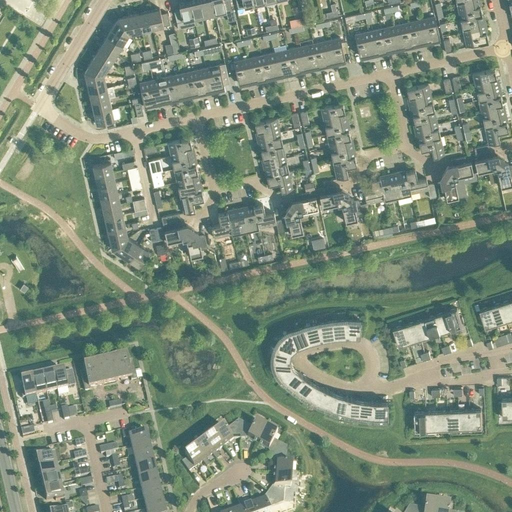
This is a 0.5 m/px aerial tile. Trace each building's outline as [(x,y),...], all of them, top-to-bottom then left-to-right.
[(193,18),(189,0),(178,3),(180,8),(173,10),(176,22),(178,28),(195,24),(193,18)] [(200,0),(189,0),(193,18),(204,15),(200,0)] [(211,0),(200,0),(204,15),(214,13),(211,0)] [(211,0),(214,13),(225,10),(228,20),(235,18),(233,8),(232,8),(229,0),(211,0)] [(458,0),(456,1),(460,18),(481,13),(479,5),(468,7),(466,0),(458,0)] [(159,7),(148,10),(152,27),(169,23),(166,11),(160,13),(159,7)] [(148,10),(137,12),(141,30),(152,27),(148,10)] [(118,17),(117,17),(129,33),(141,30),(137,12),(118,17)] [(460,18),(462,27),(472,25),(474,33),(485,31),(483,22),(485,22),(483,13),(481,14),(481,13),(460,18)] [(434,15),(416,19),(418,30),(427,28),(430,39),(429,39),(430,40),(439,38),(434,15)] [(117,17),(106,34),(122,44),(129,33),(117,17)] [(416,19),(407,21),(412,43),(413,43),(429,39),(430,39),(427,28),(418,30),(416,19)] [(407,21),(390,25),(392,36),(401,34),(403,45),(403,46),(413,44),(413,43),(412,43),(407,21)] [(390,25),(381,27),(386,49),(403,45),(401,34),(392,36),(390,25)] [(472,25),(462,27),(466,45),(487,40),(485,31),(474,33),(472,25)] [(381,27),(363,31),(366,42),(375,40),(377,51),(377,52),(386,50),(386,49),(381,27)] [(366,42),(363,31),(354,33),(359,55),(377,51),(375,40),(366,42)] [(106,34),(101,43),(116,53),(122,44),(106,34)] [(339,36),(330,38),(333,49),(324,51),(326,62),(327,62),(344,58),(339,36)] [(189,40),(191,46),(199,44),(197,38),(189,40)] [(330,38),(313,42),(318,64),(317,64),(317,65),(327,63),(327,62),(326,62),(324,51),(333,49),(330,38)] [(442,39),(445,51),(451,50),(448,38),(442,39)] [(313,42),(304,44),(306,55),(298,57),(300,68),(317,64),(318,64),(313,42)] [(101,43),(95,53),(110,62),(116,53),(101,43)] [(165,47),(167,54),(179,51),(178,44),(165,47)] [(304,44),(286,48),(291,71),(301,69),(300,68),(298,57),(306,55),(304,44)] [(286,48),(269,52),(271,63),(280,61),(282,72),(282,73),(291,71),(286,48)] [(269,52),(260,54),(265,76),(282,72),(280,61),(271,63),(269,52)] [(84,70),(103,73),(110,62),(95,53),(84,70)] [(260,54),(242,58),(245,69),(254,67),(256,78),(256,79),(266,77),(265,76),(260,54)] [(245,69),(242,58),(233,60),(238,82),(256,78),(254,67),(245,69)] [(155,59),(148,60),(149,65),(150,68),(157,66),(155,59)] [(224,62),(219,64),(223,83),(229,82),(224,62)] [(219,64),(209,66),(212,76),(203,78),(206,89),(223,85),(223,83),(219,64)] [(209,66),(192,70),(197,91),(196,91),(197,93),(206,90),(206,89),(203,78),(212,76),(209,66)] [(472,72),(476,90),(487,88),(485,79),(496,77),(494,67),(472,72)] [(84,71),(88,90),(106,86),(103,73),(84,70),(84,71)] [(192,70),(183,72),(185,82),(177,84),(179,95),(180,95),(196,91),(197,91),(192,70)] [(183,72),(165,75),(170,97),(170,98),(180,96),(180,95),(179,95),(177,84),(185,82),(183,72)] [(165,75),(157,77),(159,88),(150,90),(153,101),(170,97),(165,75)] [(451,77),(454,89),(460,88),(457,76),(451,77)] [(159,88),(157,77),(139,81),(144,104),(153,102),(153,101),(150,90),(159,88)] [(476,90),(478,99),(500,94),(501,94),(499,85),(498,85),(496,77),(485,79),(487,88),(476,90)] [(451,90),(448,78),(442,79),(445,91),(451,90)] [(406,87),(408,96),(419,94),(421,103),(432,100),(428,82),(406,87)] [(88,90),(91,101),(109,97),(106,86),(88,90)] [(412,114),(434,109),(432,100),(421,103),(419,94),(408,96),(410,105),(409,105),(411,114),(412,114)] [(478,99),(482,117),(493,114),(491,105),(502,103),(500,94),(478,99)] [(91,101),(93,111),(111,107),(109,97),(91,101)] [(134,102),(137,115),(143,114),(140,100),(134,102)] [(320,107),(324,124),(335,122),(333,113),(344,111),(342,102),(320,107)] [(482,117),(484,125),(506,121),(505,120),(507,120),(505,111),(503,111),(502,103),(491,105),(493,114),(482,117)] [(111,107),(93,111),(96,122),(105,120),(105,123),(114,121),(111,107)] [(412,114),(414,123),(425,120),(427,129),(438,127),(434,109),(412,114)] [(299,111),(302,123),(308,122),(306,110),(299,111)] [(324,124),(326,133),(348,128),(349,128),(347,119),(346,119),(344,111),(333,113),(335,122),(324,124)] [(290,113),(291,114),(293,125),(299,124),(297,112),(290,113)] [(254,121),(256,131),(267,128),(269,137),(280,134),(276,116),(254,121)] [(418,140),(440,135),(438,127),(427,129),(425,120),(414,123),(416,131),(415,131),(417,140),(418,140)] [(506,121),(484,125),(488,143),(499,141),(497,132),(508,130),(506,121)] [(260,148),(282,143),(280,134),(269,137),(267,128),(256,131),(258,139),(257,139),(259,148),(260,148)] [(326,133),(330,151),(341,148),(339,140),(350,137),(348,128),(326,133)] [(440,135),(418,140),(420,149),(431,147),(433,156),(444,153),(440,135)] [(167,141),(171,159),(182,157),(180,148),(191,145),(189,136),(167,141)] [(330,151),(332,160),(354,155),(354,154),(355,154),(353,145),(352,146),(350,137),(339,140),(341,148),(330,151)] [(260,148),(262,157),(273,154),(275,163),(286,161),(282,143),(260,148)] [(143,146),(144,153),(157,150),(155,144),(143,146)] [(475,153),(477,152),(487,150),(486,144),(473,147),(475,153)] [(171,159),(173,168),(195,163),(195,162),(196,162),(194,153),(193,154),(191,145),(180,148),(182,157),(171,159)] [(477,171),(496,167),(502,157),(497,154),(492,155),(490,149),(487,150),(477,152),(479,158),(474,159),(477,171)] [(266,174),(288,170),(286,161),(275,163),(273,154),(262,157),(264,165),(263,166),(265,174),(266,174)] [(354,155),(332,160),(336,178),(347,175),(345,166),(356,164),(354,155)] [(473,172),(470,160),(465,161),(464,155),(451,158),(452,164),(447,165),(444,170),(453,176),(458,195),(458,196),(466,194),(462,174),(473,172)] [(92,164),(95,175),(113,171),(110,157),(101,159),(101,162),(92,164)] [(502,157),(496,167),(500,186),(511,183),(511,179),(511,178),(511,164),(508,165),(507,161),(502,157)] [(121,162),(123,169),(134,166),(133,160),(121,162)] [(173,168),(177,185),(188,183),(186,174),(197,172),(195,163),(173,168)] [(414,168),(405,170),(410,192),(428,188),(430,197),(434,196),(436,194),(433,182),(427,184),(426,177),(417,179),(414,168)] [(396,172),(388,174),(390,185),(399,183),(401,194),(410,192),(405,170),(405,169),(396,171),(396,172)] [(288,170),(266,174),(268,184),(279,181),(281,190),(292,188),(288,170)] [(453,176),(444,170),(441,176),(442,180),(436,182),(439,195),(445,193),(446,198),(458,195),(453,176)] [(95,175),(97,185),(115,181),(113,171),(95,175)] [(161,171),(150,173),(153,186),(164,184),(161,171)] [(177,185),(179,194),(201,189),(202,189),(200,180),(199,180),(197,172),(186,174),(188,183),(177,185)] [(388,174),(379,176),(384,198),(401,194),(399,183),(390,185),(388,174)] [(372,189),(363,191),(366,202),(384,198),(379,176),(370,178),(372,189)] [(97,185),(100,196),(117,192),(115,181),(97,185)] [(321,206),(341,202),(347,192),(341,189),(337,190),(335,184),(322,187),(323,193),(319,194),(321,206)] [(201,189),(179,194),(183,212),(195,210),(192,201),(203,198),(201,189)] [(292,200),(289,205),(298,211),(318,207),(315,195),(310,196),(309,190),(296,193),(297,199),(292,200)] [(100,196),(102,206),(120,202),(117,192),(100,196)] [(347,192),(341,202),(345,221),(357,218),(356,214),(362,212),(359,199),(353,200),(352,196),(347,192)] [(102,206),(104,217),(122,213),(120,202),(102,206)] [(262,203),(253,205),(258,226),(276,223),(278,232),(284,231),(284,230),(281,219),(275,220),(273,211),(265,213),(262,203)] [(253,205),(245,207),(247,217),(238,220),(240,230),(258,226),(253,205)] [(281,217),(281,219),(284,230),(290,228),(291,233),(303,230),(298,211),(289,205),(286,211),(287,215),(281,217)] [(227,211),(231,232),(240,230),(238,220),(247,217),(245,207),(236,209),(236,207),(227,209),(227,211)] [(220,223),(211,225),(214,236),(231,232),(227,211),(217,213),(220,223)] [(161,216),(162,223),(180,219),(179,212),(161,216)] [(104,217),(107,228),(124,224),(122,213),(104,217)] [(166,241),(186,237),(192,227),(186,224),(182,225),(180,219),(162,223),(166,241)] [(111,247),(112,248),(127,236),(124,224),(107,228),(111,247)] [(161,226),(155,227),(157,239),(163,238),(161,226)] [(157,239),(155,227),(148,229),(151,241),(157,239)] [(192,227),(186,237),(190,256),(202,253),(201,248),(207,247),(204,234),(198,235),(197,231),(192,227)] [(324,234),(312,237),(314,246),(326,243),(324,234)] [(112,248),(129,259),(138,243),(127,236),(112,248)] [(155,244),(157,255),(159,254),(166,253),(167,253),(165,242),(155,244)] [(138,243),(129,259),(138,265),(143,257),(145,259),(150,251),(138,243)] [(16,257),(12,259),(13,262),(16,266),(18,270),(22,267),(16,257)] [(207,267),(210,274),(216,271),(213,264),(207,267)] [(24,291),(23,291),(28,284),(27,285),(25,283),(23,282),(24,281),(23,281),(19,288),(19,287),(24,291)] [(511,299),(501,302),(507,320),(511,318),(511,299)] [(501,302),(491,305),(497,323),(507,320),(501,302)] [(497,323),(491,305),(480,309),(481,313),(486,327),(497,323)] [(457,307),(446,310),(452,329),(463,325),(457,307)] [(446,310),(436,314),(441,332),(452,329),(446,310)] [(436,314),(425,317),(431,335),(441,332),(436,314)] [(425,317),(415,320),(421,338),(431,335),(425,317)] [(331,319),(333,336),(346,335),(346,318),(331,319)] [(346,318),(346,335),(359,335),(361,318),(346,318)] [(317,321),(321,338),(333,336),(331,319),(317,321)] [(415,320),(404,324),(410,342),(421,338),(415,320)] [(303,325),(309,341),(321,338),(317,321),(303,325)] [(410,342),(404,324),(393,327),(399,345),(410,342)] [(290,330),(297,346),(309,341),(303,325),(290,330)] [(276,343),(291,351),(297,346),(290,330),(288,331),(285,332),(282,335),(280,337),(277,341),(276,343)] [(272,359),(272,362),(289,359),(291,351),(276,343),(275,345),(273,350),(272,352),(272,357),(272,359)] [(83,367),(84,372),(79,373),(84,393),(90,391),(89,388),(130,379),(131,382),(136,381),(132,361),(127,362),(126,357),(114,359),(114,360),(83,367)] [(280,377),(282,379),(293,366),(289,359),(272,362),(273,364),(274,367),(276,371),(277,373),(280,377)] [(282,379),(293,388),(303,374),(293,366),(282,379)] [(63,371),(52,374),(56,392),(70,389),(68,380),(65,380),(63,371)] [(52,374),(42,376),(46,394),(56,392),(52,374)] [(293,388),(305,396),(314,382),(303,374),(293,388)] [(42,376),(32,379),(31,379),(35,397),(46,394),(42,376)] [(31,379),(32,379),(32,378),(20,381),(22,390),(20,391),(22,400),(35,397),(31,379)] [(305,396),(317,403),(325,388),(314,382),(305,396)] [(317,403),(330,409),(336,393),(325,388),(317,403)] [(330,409),(344,413),(349,396),(336,393),(330,409)] [(344,413),(358,416),(361,399),(349,396),(344,413)] [(511,416),(511,397),(502,398),(502,400),(498,401),(498,408),(502,407),(503,416),(511,416)] [(358,416),(373,417),(374,400),(361,399),(358,416)] [(374,400),(373,417),(387,418),(387,401),(374,400)] [(108,405),(109,410),(121,407),(120,402),(108,405)] [(70,420),(67,408),(61,409),(63,421),(70,420)] [(470,408),(459,409),(460,428),(471,427),(470,408)] [(481,408),(470,408),(471,427),(482,427),(481,408)] [(51,414),(49,409),(43,410),(47,425),(53,424),(51,414)] [(448,409),(437,410),(438,429),(449,428),(448,409)] [(459,409),(448,409),(449,428),(460,428),(459,409)] [(427,429),(426,410),(414,411),(415,430),(427,429)] [(437,410),(426,410),(427,429),(438,429),(437,410)] [(233,441),(240,440),(238,421),(226,431),(223,427),(216,432),(213,429),(210,431),(213,435),(213,434),(223,448),(233,441)] [(246,440),(257,446),(268,425),(266,423),(262,427),(255,423),(252,429),(238,421),(240,440),(246,440)] [(268,451),(271,457),(287,449),(274,441),(277,435),(269,431),(271,426),(268,425),(257,446),(268,451)] [(21,431),(22,437),(34,434),(33,428),(21,431)] [(129,439),(131,448),(149,444),(146,433),(137,435),(137,432),(128,434),(128,432),(121,433),(123,440),(129,439)] [(215,454),(223,448),(213,434),(213,435),(207,439),(203,436),(200,438),(203,442),(204,442),(214,455),(212,456),(216,462),(220,459),(215,454)] [(206,461),(212,456),(214,455),(204,442),(203,442),(197,446),(193,443),(191,445),(194,449),(204,462),(202,463),(206,469),(210,466),(206,461)] [(131,448),(133,459),(151,454),(149,444),(131,448)] [(100,455),(105,454),(112,453),(111,446),(99,449),(100,455)] [(189,474),(202,463),(204,462),(194,449),(184,456),(187,460),(181,464),(189,474)] [(274,463),(273,475),(296,477),(297,474),(292,473),(292,464),(286,464),(287,449),(271,457),(274,463)] [(38,470),(56,466),(53,452),(44,454),(44,456),(35,459),(38,470)] [(73,455),(74,461),(86,459),(85,452),(73,455)] [(111,457),(112,463),(118,462),(117,456),(115,457),(114,452),(112,453),(105,454),(106,459),(111,457)] [(133,459),(136,469),(153,465),(151,454),(133,459)] [(136,469),(138,480),(156,476),(153,465),(136,469)] [(38,470),(41,480),(58,476),(56,466),(38,470)] [(79,471),(73,472),(75,478),(80,477),(90,475),(89,469),(79,471)] [(272,488),(268,493),(283,504),(284,489),(290,489),(291,481),(296,480),(296,477),(273,475),(272,488)] [(41,480),(43,491),(61,487),(58,476),(41,480)] [(138,480),(141,490),(158,486),(156,476),(138,480)] [(79,482),(81,488),(92,486),(91,479),(79,482)] [(141,490),(143,501),(161,496),(158,486),(141,490)] [(61,487),(43,491),(46,502),(54,500),(55,502),(64,500),(61,487)] [(264,498),(253,502),(255,511),(269,511),(268,509),(283,504),(268,493),(264,498)] [(143,501),(146,511),(164,507),(164,506),(163,506),(161,496),(143,501)] [(89,507),(87,499),(80,500),(81,503),(86,507),(89,507)] [(237,501),(239,507),(241,506),(243,511),(255,511),(253,502),(243,506),(241,499),(237,501)] [(424,509),(409,507),(410,511),(436,511),(438,500),(435,499),(434,504),(425,503),(424,509)] [(441,500),(438,500),(436,511),(448,511),(450,506),(441,505),(441,500)] [(230,511),(243,511),(241,506),(239,507),(232,510),(230,503),(225,505),(228,511),(230,511)]
